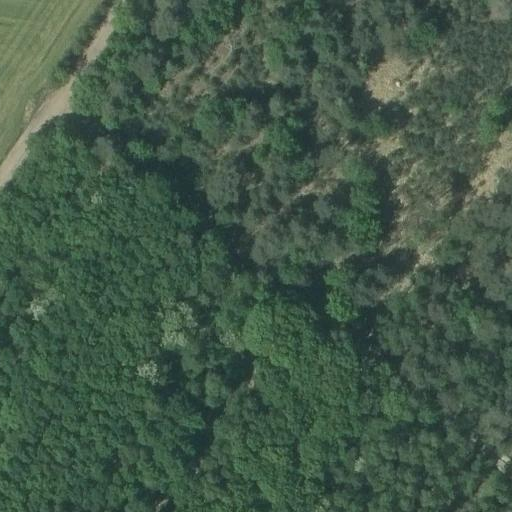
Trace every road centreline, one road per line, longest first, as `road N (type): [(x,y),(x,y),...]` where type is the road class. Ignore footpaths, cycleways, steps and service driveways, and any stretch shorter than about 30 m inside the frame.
road 1 (track): [(511,476),(46,114)]
road 2 (track): [(0,185),(120,0)]
